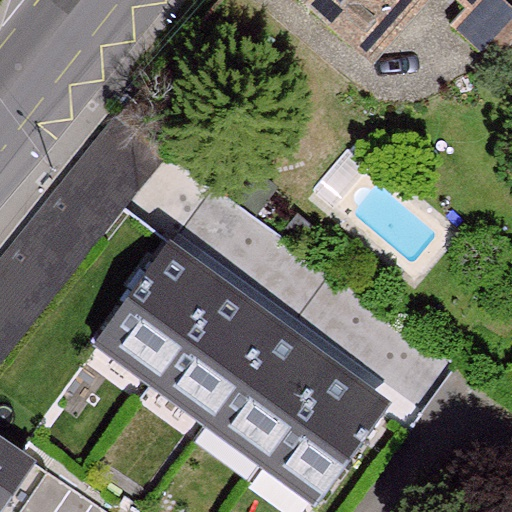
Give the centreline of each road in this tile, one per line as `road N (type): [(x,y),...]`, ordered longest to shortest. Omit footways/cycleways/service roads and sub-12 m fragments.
road 1 (residential): [(511,438),(468,406),(388,511)]
road 2 (primary): [(0,118),(94,0)]
